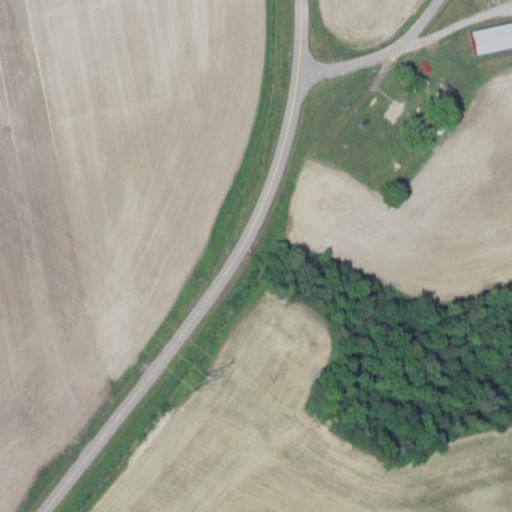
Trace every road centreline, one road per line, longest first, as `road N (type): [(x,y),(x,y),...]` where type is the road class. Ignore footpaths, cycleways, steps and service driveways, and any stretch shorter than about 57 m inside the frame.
road 1 (secondary): [(45,511),(221,282),(259,215),(294,107),(302,0)]
road 2 (residential): [(298,77),(383,57),(410,40),(442,0)]
